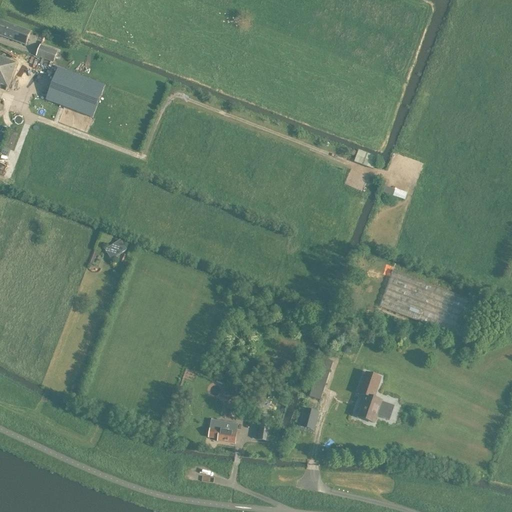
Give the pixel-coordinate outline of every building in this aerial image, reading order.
[(3,21),(0,27),(0,34),(28,45),(33,32),(3,21)] [(43,45),(39,56),(56,62),(60,51),(43,45)] [(0,56),(0,84),(8,88),(17,63),(0,56)] [(58,67),(46,100),(92,117),(105,85),(58,67)] [(353,162),(373,169),(377,157),(358,150),(353,162)] [(103,231),(98,242),(104,244),(109,246),(113,236),(103,231)] [(98,242),(93,254),(99,257),(104,244),(98,242)] [(119,242),(109,248),(114,257),(125,251),(119,242)] [(378,307),(463,338),(476,301),(392,270),(378,307)] [(224,320),(203,374),(219,381),(240,326),(224,320)] [(245,328),(224,382),(241,389),(262,334),(245,328)] [(366,396),(358,417),(374,422),(376,415),(389,419),(394,406),(383,402),(383,401),(373,398),(380,378),(366,373),(359,393),(366,396)] [(305,409),(300,426),(313,429),(318,412),(305,409)] [(262,413),(261,423),(269,424),(271,414),(262,413)] [(209,436),(217,440),(234,443),(238,423),(211,419),(209,436)] [(258,439),(268,440),(270,424),(269,424),(261,423),(260,423),(258,439)]
